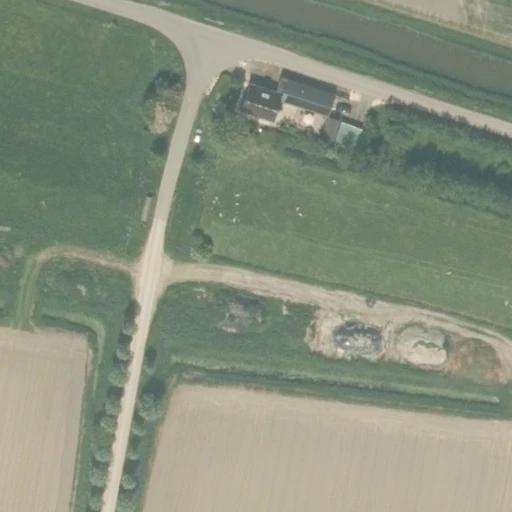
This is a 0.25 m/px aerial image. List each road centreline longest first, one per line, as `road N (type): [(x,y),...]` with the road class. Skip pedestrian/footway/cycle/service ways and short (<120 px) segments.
road 1 (unclassified): [(106,511),(204,35)]
road 2 (unclassified): [(511,131),(204,35)]
